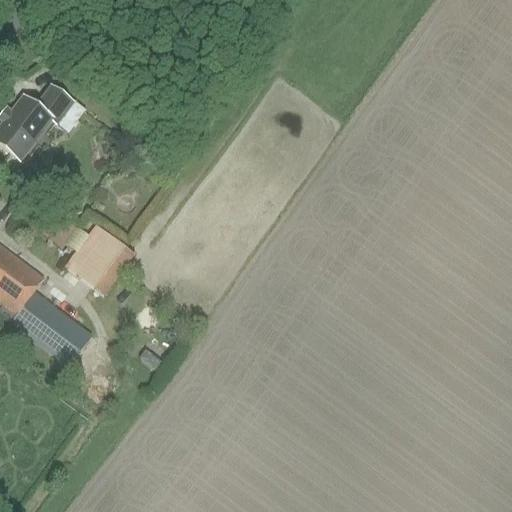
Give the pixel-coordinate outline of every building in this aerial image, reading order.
[(54,123),(60,127),(76,105),(56,90),(41,110),(25,98),(14,113),(10,109),(0,121),(5,125),(0,131),(0,144),(24,163),(54,123)] [(81,195),(71,196),(70,189),(52,190),(53,207),(69,207),(69,216),(82,216),(81,195)] [(33,231),(62,250),(76,229),(47,210),(33,231)] [(64,266),(104,299),(137,259),(98,226),(64,266)] [(0,316),(72,369),(95,337),(38,296),(48,282),(0,247),(0,303),(5,307),(0,314),(0,316)]
